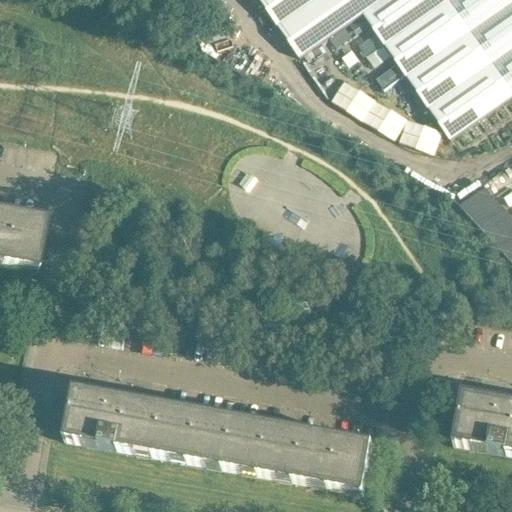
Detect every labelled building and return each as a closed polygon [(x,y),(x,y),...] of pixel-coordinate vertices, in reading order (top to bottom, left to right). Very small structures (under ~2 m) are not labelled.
[(511,0),(257,0),(300,61),(363,18),(451,144),(511,101),(511,0)] [(323,47),(309,57),(315,65),(329,56),(323,47)] [(347,81),(334,104),(431,162),(444,140),(347,81)] [(482,191),(461,206),(485,233),(506,218),(482,191)] [(44,225),(43,226),(0,218),(0,269),(35,276),(45,226),(44,225)] [(372,449),(372,450),(76,396),(76,395),(75,395),(65,445),(364,500),(373,449),(372,449)] [(464,399),(463,399),(454,450),(511,460),(511,408),(464,400),(464,399)]
